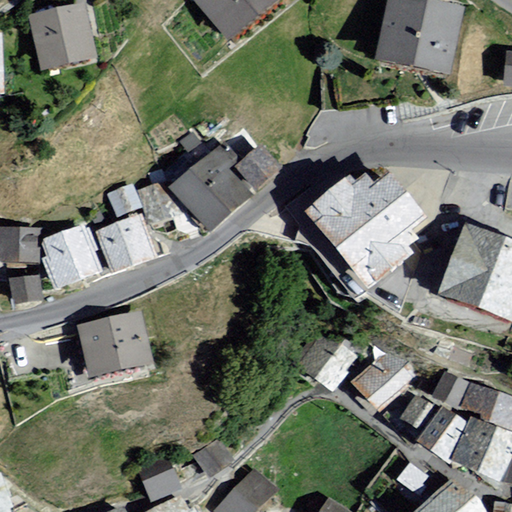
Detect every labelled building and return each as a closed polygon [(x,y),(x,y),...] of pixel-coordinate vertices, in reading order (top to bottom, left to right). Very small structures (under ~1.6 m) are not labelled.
[(285,0),(192,0),(228,48),(288,4),(285,0)] [(461,13),(391,0),(388,0),(376,68),(449,81),(461,13)] [(81,9),(29,20),(42,76),(93,64),(81,9)] [(260,155),(235,173),(254,200),(279,181),(260,155)] [(217,158),(171,192),(208,240),(254,207),(217,158)] [(419,246),(413,238),(428,226),(388,179),(372,192),(364,182),(353,190),(349,184),(304,221),(368,298),(413,262),(408,256),(419,246)] [(129,188),(105,197),(115,222),(138,213),(129,188)] [(139,220),(99,233),(115,280),(155,267),(139,220)] [(37,234),(0,232),(0,266),(35,268),(37,234)] [(511,248),(469,232),(442,304),(511,330),(511,248)] [(81,234),(41,247),(58,299),(98,285),(81,234)] [(39,281),(8,283),(10,309),(41,308),(39,281)] [(140,317),(77,329),(87,385),(150,373),(140,317)] [(385,354),(352,387),(378,413),(411,380),(385,354)] [(469,384),(443,376),(434,404),(459,413),(469,384)] [(511,400),(471,386),(461,414),(511,431),(511,400)] [(467,427),(438,410),(416,447),(445,465),(467,427)] [(511,462),(511,438),(470,422),(451,469),(502,489),(511,462)] [(397,479),(417,493),(431,472),(411,458),(397,479)] [(261,511),(278,494),(252,471),(215,511),(261,511)] [(8,511),(0,483),(0,511),(8,511)] [(478,511),(452,484),(422,511),(478,511)] [(197,511),(192,501),(169,511),(197,511)] [(348,511),(328,501),(321,511),(348,511)]
